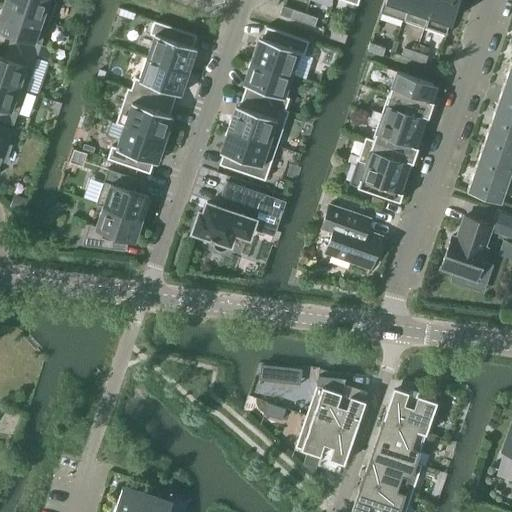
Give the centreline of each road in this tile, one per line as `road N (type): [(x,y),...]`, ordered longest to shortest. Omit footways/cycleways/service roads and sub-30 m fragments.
road 1 (residential): [(492,0),(400,289),(395,332)]
road 2 (residential): [(143,298),(247,0)]
road 3 (tertiary): [(395,332),(143,298)]
road 4 (residential): [(337,511),(395,332)]
road 5 (tertiary): [(143,298),(0,278)]
